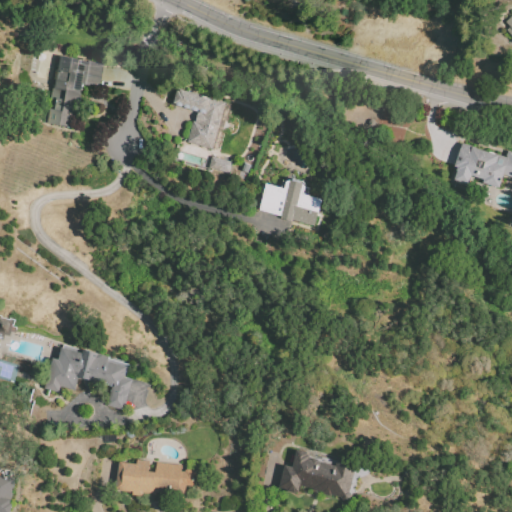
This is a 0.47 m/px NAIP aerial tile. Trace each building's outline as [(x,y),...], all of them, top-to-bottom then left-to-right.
[(106,67),(101,91),(85,88),(86,80),(83,80),(80,95),(82,95),(81,100),(83,100),(82,109),(77,108),(75,117),(80,118),(78,132),(47,126),(50,111),(55,112),(57,103),(51,102),(58,67),(60,67),(61,59),(106,67)] [(173,107),(177,92),(225,106),(212,152),(188,145),(194,125),(202,128),(205,117),(173,107)] [(461,142),(504,155),(506,149),(511,150),(511,176),(502,174),(498,188),(481,182),(482,179),(470,175),(467,184),(452,178),(456,166),(453,165),(461,142)] [(207,169),(228,172),(230,160),(209,157),(207,169)] [(323,203),(316,229),(294,223),(292,217),(294,212),(288,211),(287,216),(282,219),(261,213),(267,187),(286,192),(287,185),(294,182),(303,186),(307,190),(305,198),(323,203)] [(1,330),(7,332),(9,321),(0,319),(0,329),(2,329),(1,330)] [(85,353),(111,360),(110,366),(128,370),(125,381),(134,384),(125,414),(109,409),(114,391),(79,381),(76,393),(61,389),(59,395),(46,392),(55,362),(61,363),(64,352),(84,358),(85,353)] [(296,449),(306,452),(305,454),(308,454),(307,458),(334,465),(335,461),(354,466),(348,491),(349,492),(348,497),(345,500),(338,498),(336,495),(311,489),(312,487),(298,484),(296,490),(279,486),(284,465),(292,467),(296,449)] [(118,492),(121,465),(138,468),(139,463),(151,465),(150,475),(157,476),(158,466),(184,469),(183,475),(185,475),(188,473),(195,473),(196,475),(195,490),(187,489),(186,498),(158,495),(158,498),(145,496),(144,499),(134,498),(135,495),(118,492)] [(0,511),(0,477),(17,480),(11,511),(0,511)]
